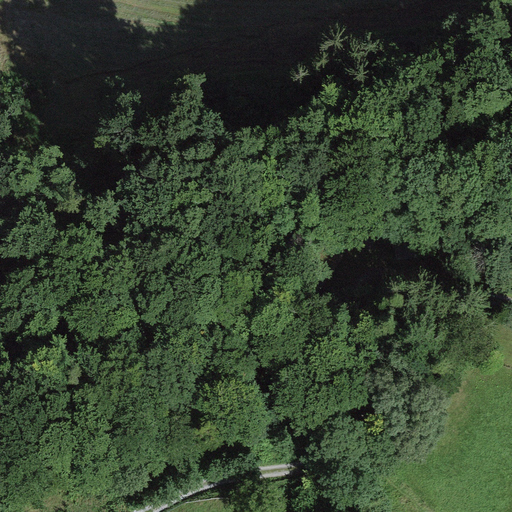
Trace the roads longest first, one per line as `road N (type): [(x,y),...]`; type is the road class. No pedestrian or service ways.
road 1 (track): [(333,340),(283,294),(189,257),(163,238),(171,218),(260,161),(511,55)]
road 2 (track): [(150,511),(225,476),(350,460),(367,445)]
road 3 (track): [(333,340),(330,306),(371,278),(412,278),(511,303)]
